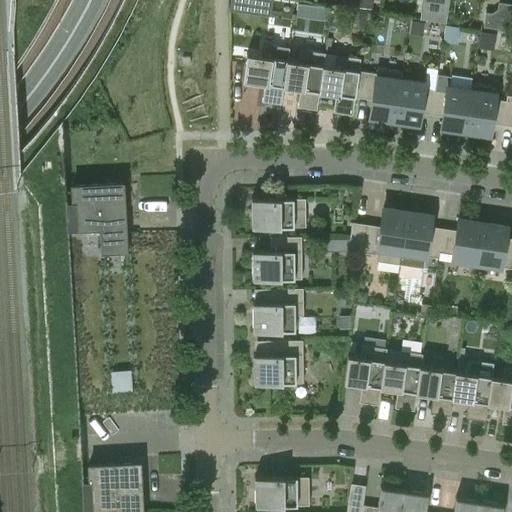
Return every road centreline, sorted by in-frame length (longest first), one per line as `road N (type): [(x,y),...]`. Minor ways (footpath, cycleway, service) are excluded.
road 1 (residential): [(511,464),(336,438),(207,438)]
road 2 (residential): [(511,184),(356,160),(222,162)]
road 3 (residential): [(207,438),(202,186),(222,162)]
road 4 (secondary): [(0,128),(89,0)]
